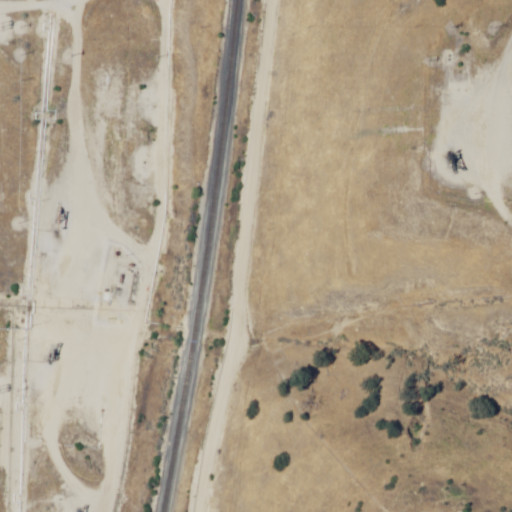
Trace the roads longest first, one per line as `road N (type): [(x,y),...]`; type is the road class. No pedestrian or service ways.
road 1 (track): [(290,0),(263,437),(245,511)]
road 2 (track): [(92,0),(45,511)]
road 3 (track): [(511,20),(466,96),(478,271),(511,305)]
